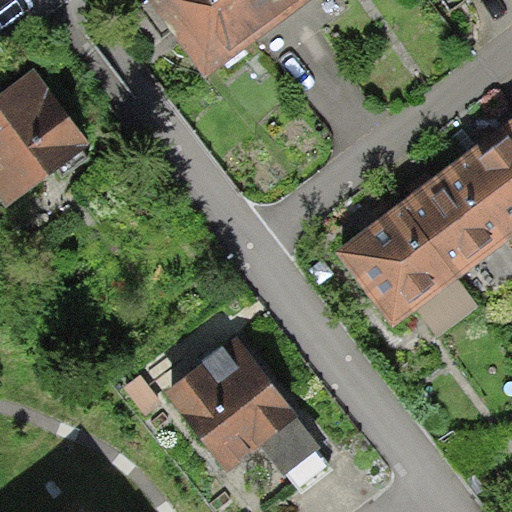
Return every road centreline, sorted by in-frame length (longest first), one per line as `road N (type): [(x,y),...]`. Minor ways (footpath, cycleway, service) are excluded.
road 1 (residential): [(250,246),(511,50)]
road 2 (residential): [(432,472),(250,246)]
road 3 (residential): [(250,246),(153,116)]
